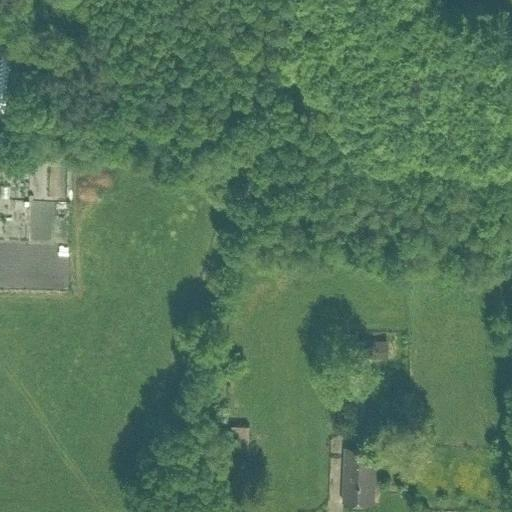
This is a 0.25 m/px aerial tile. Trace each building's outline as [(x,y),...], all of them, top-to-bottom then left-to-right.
[(30,163),(27,193),(50,195),(53,166),(30,163)] [(41,248),(7,247),(6,285),(40,285),(41,248)] [(349,340),(350,368),(364,368),(364,340),(349,340)] [(349,415),(364,415),(364,372),(349,372),(349,415)] [(231,424),(231,448),(249,449),(250,425),(231,424)] [(373,502),(375,447),(345,446),(343,501),(373,502)] [(400,485),(387,484),(386,494),(400,494),(400,485)]
